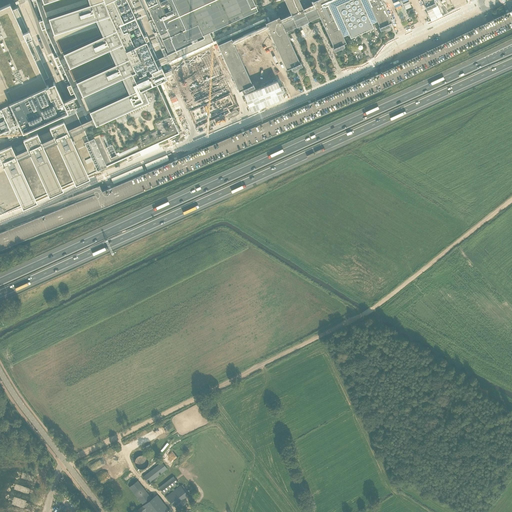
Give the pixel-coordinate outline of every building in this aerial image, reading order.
[(31,0),(37,16),(41,15),(43,21),(39,23),(41,27),(106,7),(114,25),(135,16),(131,9),(131,8),(132,9),(133,9),(133,8),(134,7),(130,0),(107,0),(104,2),(103,0),(31,0)] [(143,0),(162,39),(167,51),(202,35),(209,32),(257,10),(252,0),(143,0)] [(243,36),(232,41),(231,38),(217,45),(218,47),(210,51),(215,62),(223,58),(238,91),(243,89),(244,92),(254,87),(253,84),(252,85),(237,52),(271,37),(286,70),(291,68),(292,70),(302,66),(300,63),(299,63),(285,30),(296,25),(297,28),(303,25),(308,22),(307,20),(318,15),(333,48),(332,48),(334,51),(344,47),(342,44),(346,43),(343,36),(357,29),(376,21),(379,27),(378,27),(380,30),(389,26),(388,23),(391,22),(381,0),(422,0),(425,6),(424,6),(426,10),(435,5),(434,2),(437,1),(436,0),(283,0),(291,14),(280,19),(279,17),(272,20),(265,23),(266,26),(255,31),(255,30),(243,35),(243,36)] [(0,212),(179,132),(155,81),(173,73),(171,69),(163,73),(161,66),(213,42),(209,32),(202,35),(204,38),(157,59),(151,44),(148,46),(145,40),(148,39),(146,34),(141,22),(140,23),(140,22),(139,22),(138,22),(138,23),(135,16),(114,25),(106,7),(41,27),(43,34),(52,53),(55,52),(58,57),(55,59),(65,81),(68,80),(71,86),(68,87),(70,93),(73,91),(76,96),(63,102),(54,81),(46,85),(44,80),(49,78),(30,36),(32,35),(29,29),(27,29),(18,9),(13,11),(11,7),(10,3),(0,7),(0,212)] [(377,74),(311,102),(244,130),(176,159),(109,187),(99,192),(44,215),(0,233),(0,250),(372,92),(511,26),(511,11),(509,13),(491,21),(442,44),(377,74)] [(142,166),(131,170),(133,175),(144,171),(142,166)] [(144,456),(143,456),(141,455),(139,456),(137,457),(136,458),(135,459),(134,461),(134,463),(135,465),(136,466),(137,468),(138,469),(140,469),(142,469),(144,469),(145,468),(147,467),(148,465),(148,464),(148,462),(148,460),(147,458),(146,457),(144,456)] [(163,466),(164,466),(162,462),(142,477),(148,484),(166,469),(163,466)] [(164,494),(178,483),(171,474),(156,485),(164,494)] [(157,494),(152,498),(138,481),(129,487),(143,505),(142,506),(137,510),(136,509),(132,511),(142,511),(145,510),(146,511),(167,511),(169,511),(157,494)] [(182,484),(166,496),(174,506),(189,494),(182,484)]
